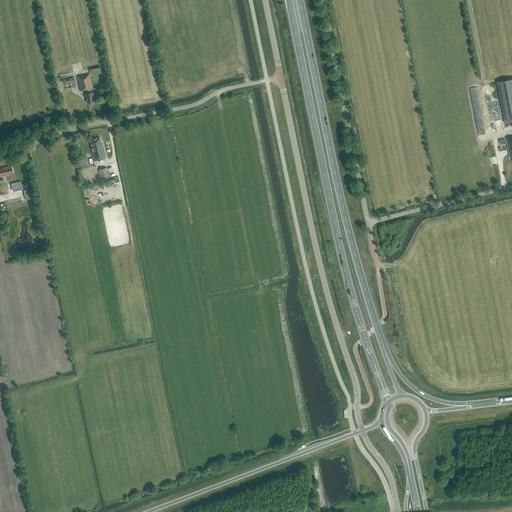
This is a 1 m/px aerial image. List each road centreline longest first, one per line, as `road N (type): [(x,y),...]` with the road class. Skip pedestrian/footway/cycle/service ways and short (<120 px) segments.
road 1 (trunk): [(288,0),(336,235),(377,374)]
road 2 (trunk): [(386,353),(348,233),(299,0)]
road 3 (unclassified): [(280,77),(362,430)]
road 4 (unclassified): [(0,158),(67,130),(187,107),(280,77)]
road 5 (trunk): [(362,430),(149,511)]
road 6 (unclassified): [(368,222),(322,0)]
road 7 (unclassified): [(368,222),(511,186)]
